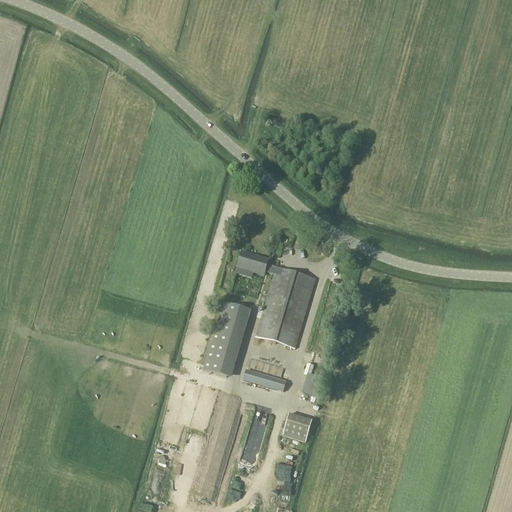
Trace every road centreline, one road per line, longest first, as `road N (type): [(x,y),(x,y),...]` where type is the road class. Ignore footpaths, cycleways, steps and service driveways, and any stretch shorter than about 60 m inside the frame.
road 1 (unclassified): [(511,276),(431,269),(338,240),(115,50),(10,0)]
road 2 (track): [(0,325),(168,372)]
